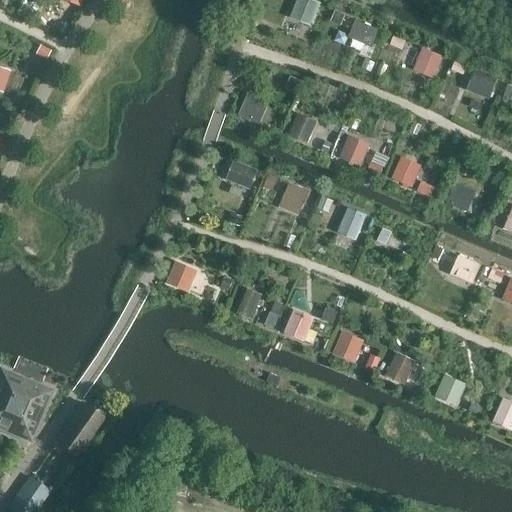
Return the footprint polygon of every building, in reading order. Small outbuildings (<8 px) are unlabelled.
[(323,4),(312,0),(297,0),(290,20),(315,29),(323,4)] [(371,47),(378,31),(356,21),(349,38),(371,47)] [(414,69),(436,78),(445,54),(424,46),(414,69)] [(0,92),(2,93),(9,72),(0,68),(0,92)] [(500,79),(480,71),(471,91),(492,99),(500,79)] [(271,103),(248,93),(238,115),(261,125),(271,103)] [(320,120),(300,113),(291,138),(312,145),(320,120)] [(360,166),(369,146),(350,138),(342,158),(360,166)] [(423,165),(402,156),(393,180),(414,188),(423,165)] [(250,188),(257,172),(237,164),(230,180),(250,188)] [(291,180),(280,205),(301,215),(312,190),(291,180)] [(457,181),(448,202),(468,211),(478,191),(457,181)] [(368,217),(348,209),(339,232),(358,240),(368,217)] [(474,283),(483,262),(461,253),(452,274),(474,283)] [(187,292),(196,271),(177,263),(169,284),(187,292)] [(252,319),(261,297),(244,289),(235,311),(252,319)] [(305,341),(314,321),(294,312),(286,333),(305,341)] [(354,362),(363,341),(344,333),(335,354),(354,362)] [(405,384),(415,364),(397,355),(387,375),(405,384)] [(0,430),(30,443),(52,391),(0,369),(0,370),(0,430)] [(456,405),(465,385),(447,376),(437,397),(456,405)] [(511,401),(505,398),(494,421),(511,430),(511,401)] [(76,457),(103,418),(84,404),(56,443),(76,457)] [(32,511),(48,492),(29,477),(4,509),(8,511),(32,511)]
